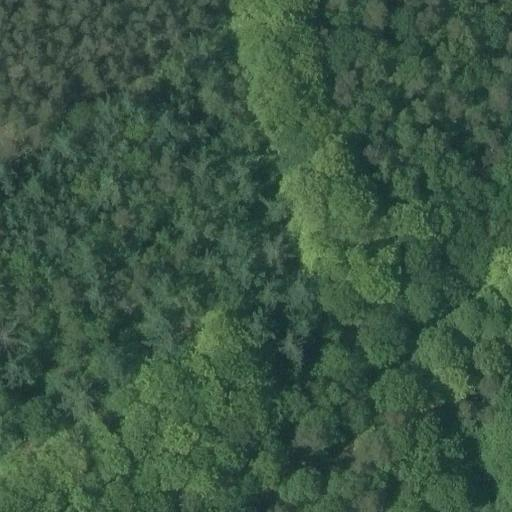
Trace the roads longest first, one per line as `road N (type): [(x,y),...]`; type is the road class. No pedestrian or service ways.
road 1 (track): [(245,511),(392,346),(511,253)]
road 2 (track): [(365,318),(264,425),(199,511)]
road 3 (track): [(511,199),(365,318)]
